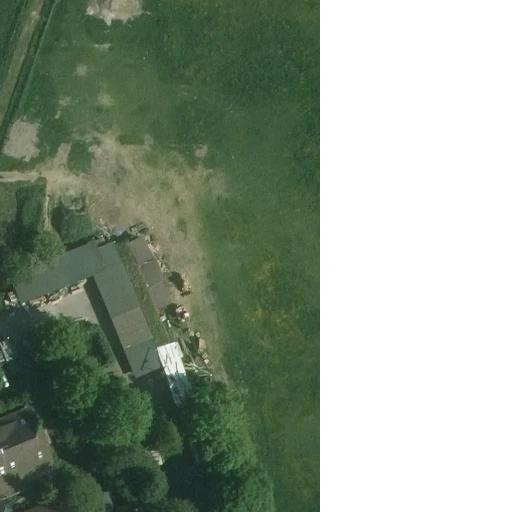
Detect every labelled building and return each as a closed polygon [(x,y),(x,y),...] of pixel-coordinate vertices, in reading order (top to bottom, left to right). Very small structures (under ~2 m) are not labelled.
[(151,340),(125,350),(131,363),(170,347),(125,238),(112,243),(151,340)] [(120,380),(99,388),(104,403),(126,395),(120,380)] [(27,412),(0,422),(0,499),(20,491),(15,477),(33,469),(23,444),(38,437),(42,436),(41,433),(37,435),(27,412)] [(33,469),(37,478),(52,473),(38,437),(23,444),(33,469)] [(33,469),(15,477),(20,491),(40,483),(37,478),(33,469)] [(70,511),(65,498),(29,511),(70,511)]
